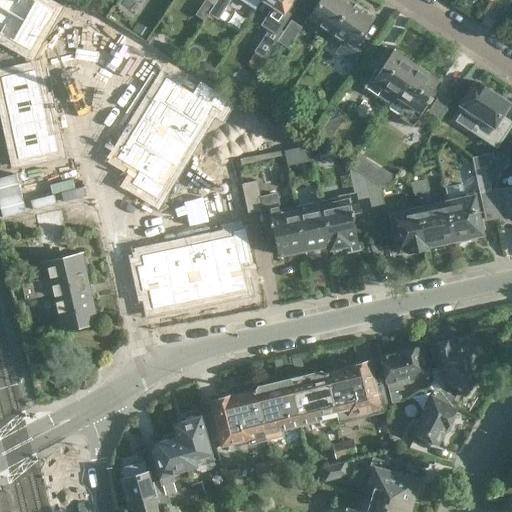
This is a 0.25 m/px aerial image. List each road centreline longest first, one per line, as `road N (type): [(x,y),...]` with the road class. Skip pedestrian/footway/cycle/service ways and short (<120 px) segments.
road 1 (residential): [(90,407),(174,356),(511,280)]
road 2 (residential): [(511,67),(411,0)]
